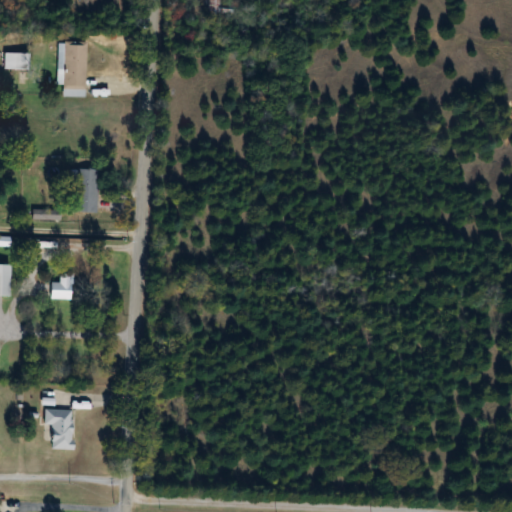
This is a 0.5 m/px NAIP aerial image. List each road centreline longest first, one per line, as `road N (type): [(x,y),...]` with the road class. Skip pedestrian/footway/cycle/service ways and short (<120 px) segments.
road 1 (tertiary): [(154,0),(125,511)]
road 2 (residential): [(126,501),(374,511)]
